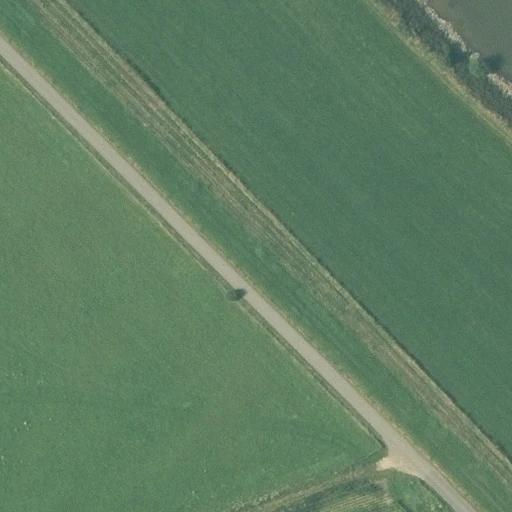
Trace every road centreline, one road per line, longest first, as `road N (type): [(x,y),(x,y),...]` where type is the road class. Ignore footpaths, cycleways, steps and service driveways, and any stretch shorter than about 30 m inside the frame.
road 1 (unclassified): [(463,511),(0,47)]
road 2 (track): [(410,458),(266,511)]
